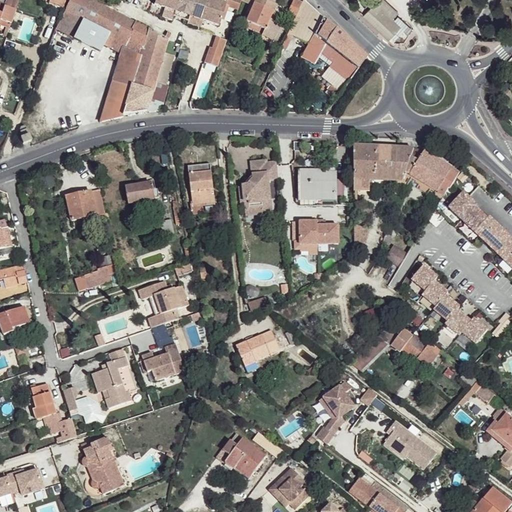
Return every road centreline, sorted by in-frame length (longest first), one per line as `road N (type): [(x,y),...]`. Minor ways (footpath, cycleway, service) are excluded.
road 1 (secondary): [(2,171),(169,121),(360,126)]
road 2 (residential): [(126,341),(57,363),(2,171)]
road 3 (track): [(346,367),(511,493)]
